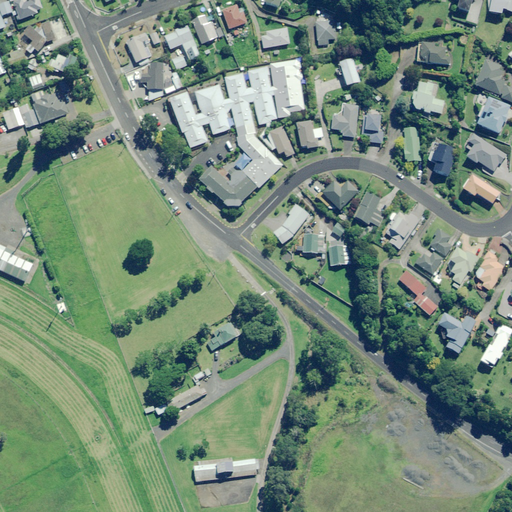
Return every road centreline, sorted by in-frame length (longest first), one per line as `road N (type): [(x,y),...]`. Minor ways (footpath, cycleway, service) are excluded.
road 1 (residential): [(233,240),(461,423),(511,452)]
road 2 (residential): [(505,225),(473,229),(379,168),(345,160),(288,182),(233,240)]
road 3 (residential): [(86,32),(152,160),(233,240)]
